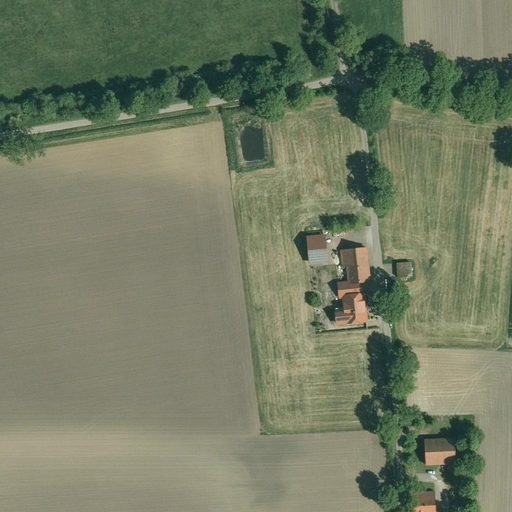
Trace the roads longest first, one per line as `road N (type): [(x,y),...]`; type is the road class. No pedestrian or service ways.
road 1 (unclassified): [(400,511),(361,103),(348,79)]
road 2 (unclassified): [(348,79),(0,135)]
road 3 (unclassified): [(511,94),(348,79)]
